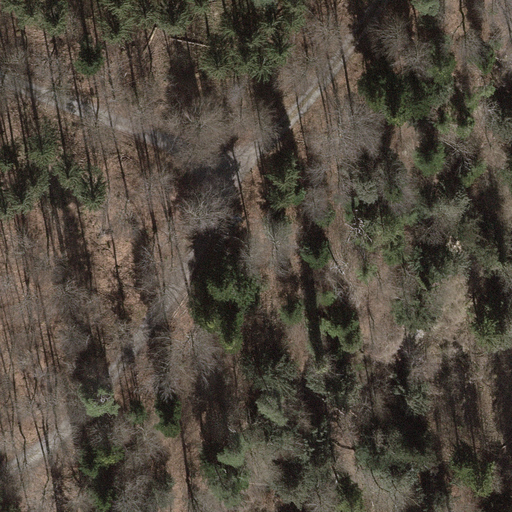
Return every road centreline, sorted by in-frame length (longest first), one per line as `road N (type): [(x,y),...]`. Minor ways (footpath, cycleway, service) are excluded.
road 1 (track): [(383,0),(246,176),(116,368),(40,453),(0,471)]
road 2 (track): [(246,176),(0,74)]
